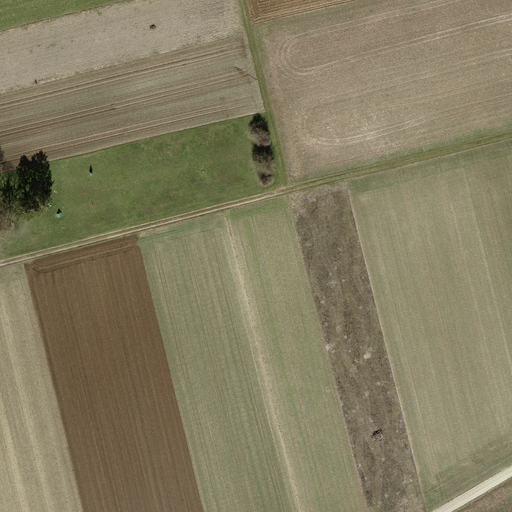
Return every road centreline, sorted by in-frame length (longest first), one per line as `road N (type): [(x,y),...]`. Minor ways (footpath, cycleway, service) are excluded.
road 1 (track): [(0,262),(289,189)]
road 2 (track): [(289,189),(511,134)]
road 3 (track): [(242,0),(289,189)]
